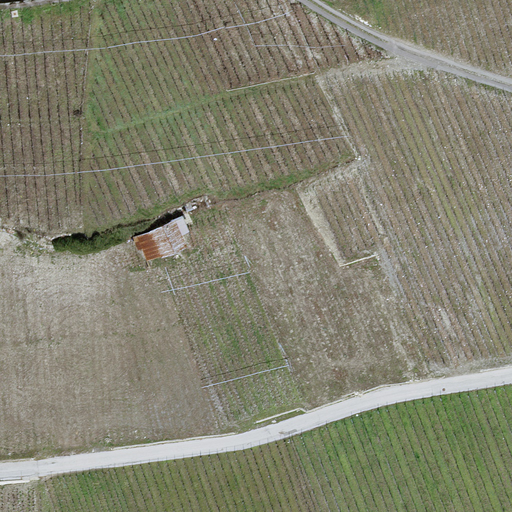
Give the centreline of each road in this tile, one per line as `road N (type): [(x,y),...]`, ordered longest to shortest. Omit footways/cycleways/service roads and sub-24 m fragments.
road 1 (unclassified): [(511,376),(269,439),(0,474)]
road 2 (track): [(308,0),(385,42),(511,85)]
